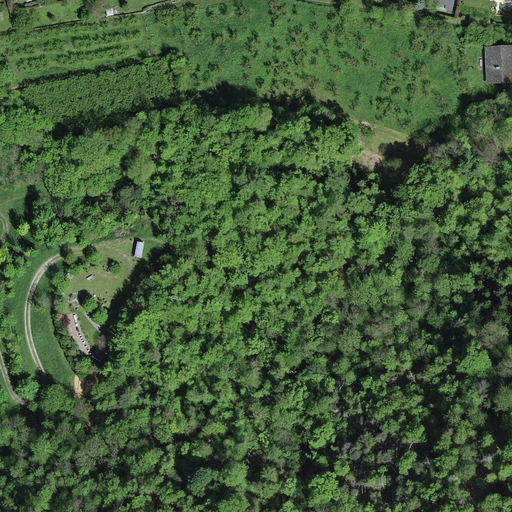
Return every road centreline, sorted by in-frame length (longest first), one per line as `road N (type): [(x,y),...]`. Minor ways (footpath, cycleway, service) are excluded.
road 1 (track): [(480,164),(322,106),(238,44),(0,90)]
road 2 (track): [(0,356),(11,394),(26,403),(43,398),(46,379),(27,330),(27,300),(56,259),(121,255),(131,264),(125,288)]
